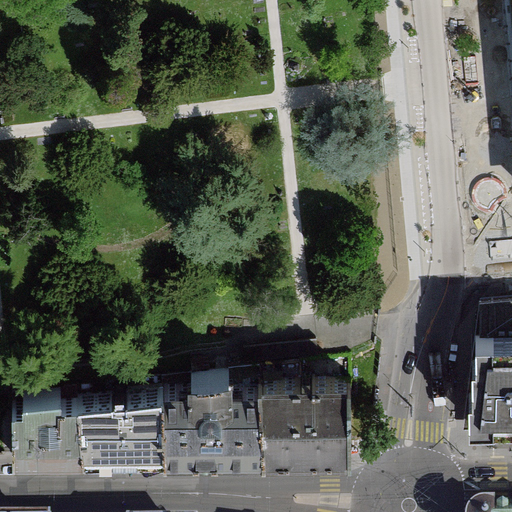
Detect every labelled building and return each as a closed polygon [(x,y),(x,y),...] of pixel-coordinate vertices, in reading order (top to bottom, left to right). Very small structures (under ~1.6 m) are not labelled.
[(481,332),(511,332),(511,295),(481,298),(481,332)] [(490,345),(511,344),(511,332),(481,332),(476,332),(477,356),(473,356),(473,389),(469,389),(470,419),(511,418),(511,404),(483,405),(490,345)] [(298,354),(297,339),(247,344),(248,359),(298,354)] [(511,404),(511,344),(490,345),(483,405),(511,404)] [(166,451),(264,450),(260,383),(229,383),(229,367),(192,371),(191,383),(161,384),(166,451)] [(261,376),(260,383),(264,450),(352,449),(352,376),(261,376)] [(78,393),(94,391),(93,382),(78,383),(78,393)] [(166,451),(161,384),(124,388),(124,382),(116,382),(116,389),(94,391),(78,393),(86,451),(166,451)] [(86,451),(78,393),(61,394),(61,385),(24,389),(24,398),(13,398),(14,452),(86,451)]
